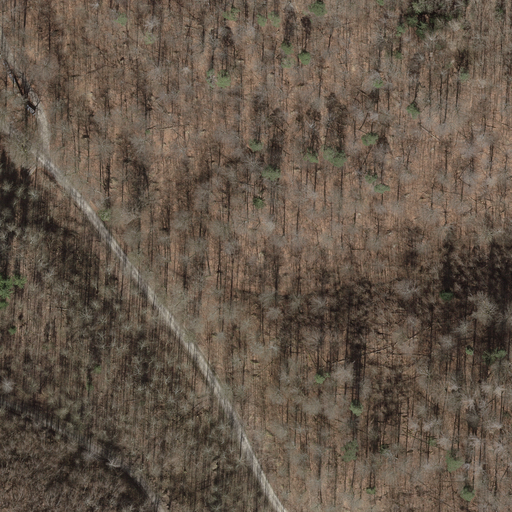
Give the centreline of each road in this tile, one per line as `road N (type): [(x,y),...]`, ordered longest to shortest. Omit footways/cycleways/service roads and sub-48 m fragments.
road 1 (track): [(44,160),(213,385),(284,511)]
road 2 (track): [(0,400),(129,465),(160,511)]
road 3 (track): [(0,30),(45,128),(44,160)]
